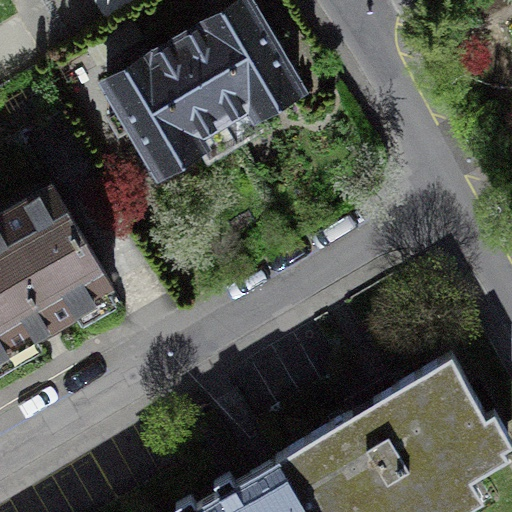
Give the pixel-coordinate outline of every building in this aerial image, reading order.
[(249,0),(241,0),(176,38),(238,142),(267,125),(258,110),(300,85),(273,41),(249,0)] [(238,142),(176,38),(106,80),(132,124),(158,169),(200,144),(209,159),(238,142)] [(39,63),(0,85),(0,95),(22,133),(43,120),(65,107),(39,63)] [(0,348),(34,328),(34,330),(36,329),(34,326),(42,322),(49,317),(51,320),(52,319),(51,318),(73,305),(74,306),(75,305),(75,304),(108,284),(109,286),(111,284),(51,182),(48,184),(49,185),(0,213),(0,348)] [(367,400),(277,453),(311,511),(404,511),(506,452),(502,444),(511,438),(494,407),(485,412),(451,351),(367,400)] [(311,511),(277,453),(276,454),(277,456),(219,491),(182,511),(311,511)]
